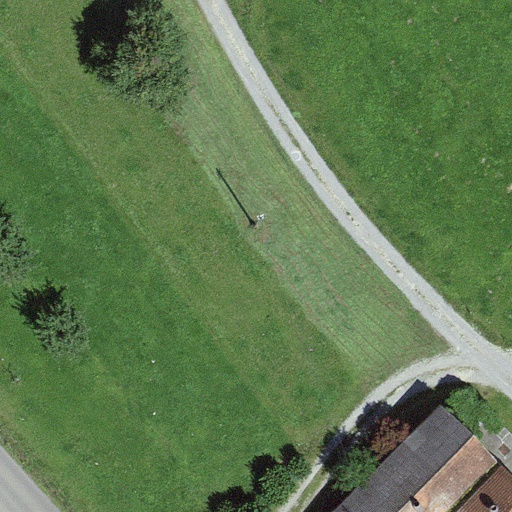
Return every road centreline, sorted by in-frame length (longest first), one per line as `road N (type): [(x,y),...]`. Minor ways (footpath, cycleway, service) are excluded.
road 1 (track): [(511,372),(479,363),(345,214),(210,0)]
road 2 (track): [(296,511),(350,438),(399,393),(479,363)]
